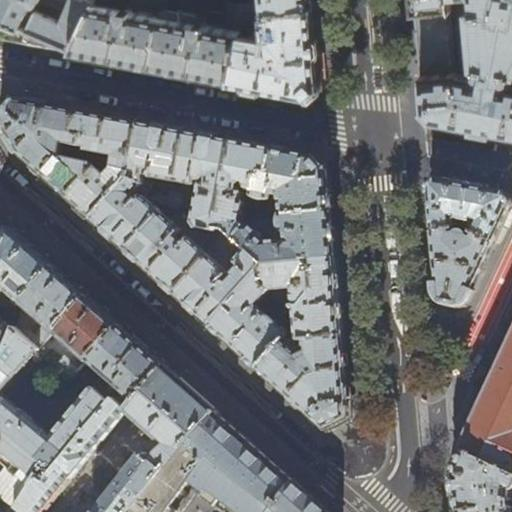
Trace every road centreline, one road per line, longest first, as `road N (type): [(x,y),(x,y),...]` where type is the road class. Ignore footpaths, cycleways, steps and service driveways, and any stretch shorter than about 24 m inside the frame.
road 1 (residential): [(367,511),(0,172)]
road 2 (residential): [(0,65),(374,136)]
road 3 (residential): [(395,511),(410,440),(386,311),(374,136)]
road 4 (residential): [(374,136),(363,0)]
